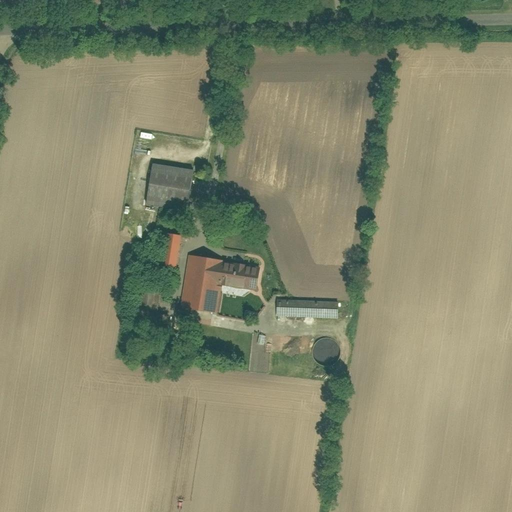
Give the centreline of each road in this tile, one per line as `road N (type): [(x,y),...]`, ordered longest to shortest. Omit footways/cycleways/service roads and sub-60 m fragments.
road 1 (unclassified): [(241,26),(511,20)]
road 2 (unclassified): [(0,30),(241,26)]
road 3 (unclassified): [(212,184),(241,26)]
